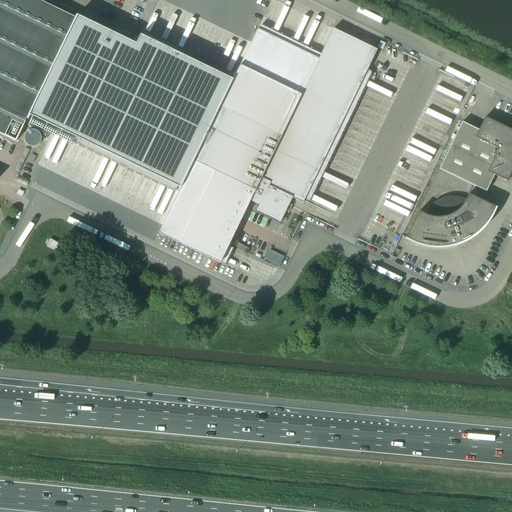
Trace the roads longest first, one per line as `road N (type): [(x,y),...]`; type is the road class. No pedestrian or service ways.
road 1 (unclassified): [(511,251),(492,291),(460,303),(328,241),(303,253),(282,290),(254,300),(52,209),(31,218),(0,271)]
road 2 (motorway): [(511,450),(0,406)]
road 3 (unclassified): [(511,95),(318,0)]
road 4 (motorway): [(0,494),(169,511)]
